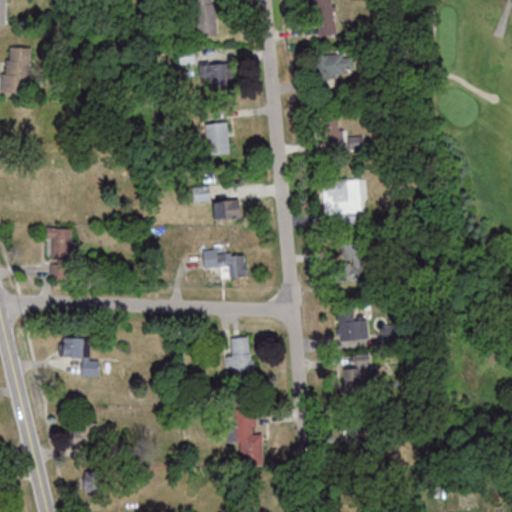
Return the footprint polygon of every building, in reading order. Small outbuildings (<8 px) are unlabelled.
[(216,34),(215,0),(196,0),(197,35),(216,34)] [(336,35),(334,0),(315,0),(317,35),(336,35)] [(31,47),(5,46),(4,92),(29,92),(31,47)] [(313,56),(315,80),(352,77),(350,53),(313,56)] [(234,63),(202,63),(202,85),(234,85),(234,63)] [(322,115),(322,139),(342,139),(342,115),(322,115)] [(205,123),(209,155),(231,152),(227,120),(205,123)] [(357,180),(324,181),(325,214),(358,214),(357,180)] [(239,200),(214,200),(214,218),(239,218),(239,200)] [(50,277),(75,278),(75,227),(50,226),(50,277)] [(344,242),(344,268),(364,268),(364,242),(344,242)] [(247,253),(210,254),(210,267),(221,267),(221,277),(247,277),(247,253)] [(354,320),(354,309),(339,310),(339,341),(368,340),(368,320),(354,320)] [(101,375),(101,357),(90,357),(90,336),(63,336),(63,357),(82,357),(82,375),(101,375)] [(233,355),(227,355),(227,373),(253,372),(252,336),(232,336),(233,355)] [(374,357),(357,357),(357,368),(344,368),(344,389),(374,389),(374,357)] [(238,464),(263,464),(263,432),(255,432),(255,410),(238,410),(238,464)] [(98,446),(98,423),(74,422),(74,446),(98,446)] [(355,435),(356,448),(367,448),(366,434),(355,435)]
